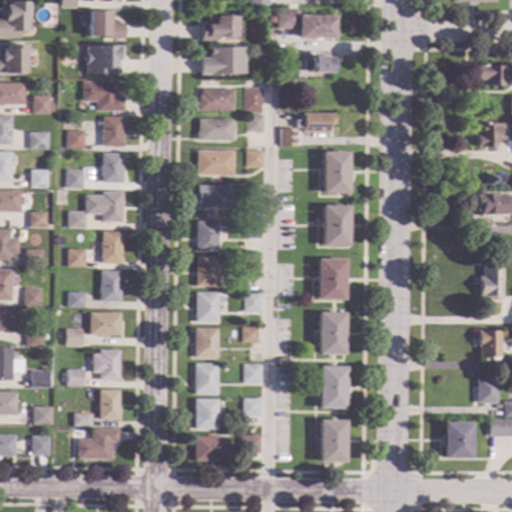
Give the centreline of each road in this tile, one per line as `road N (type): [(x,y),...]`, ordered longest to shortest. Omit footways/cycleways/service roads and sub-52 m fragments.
road 1 (tertiary): [(385,511),(395,0)]
road 2 (residential): [(158,0),(152,511)]
road 3 (residential): [(511,491),(0,488)]
